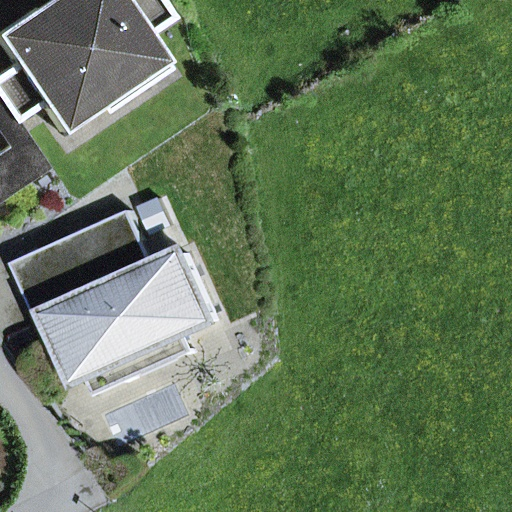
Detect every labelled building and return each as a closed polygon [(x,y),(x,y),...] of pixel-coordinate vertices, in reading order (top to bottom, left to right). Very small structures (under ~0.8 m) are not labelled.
[(101,105),(97,100),(159,57),(146,37),(172,19),(159,0),(48,0),(0,33),(0,44),(14,65),(0,74),(0,104),(13,124),(16,122),(41,106),(60,133),(101,105)] [(101,105),(106,113),(169,70),(159,57),(97,100),(101,105)] [(16,122),(13,124),(0,104),(0,138),(7,148),(25,136),(16,122)] [(7,148),(0,152),(0,201),(48,169),(25,136),(7,148)] [(140,379),(132,361),(189,335),(219,321),(189,255),(159,268),(133,212),(28,259),(84,382),(90,379),(98,398),(140,379)] [(132,361),(140,379),(197,353),(189,335),(132,361)]
